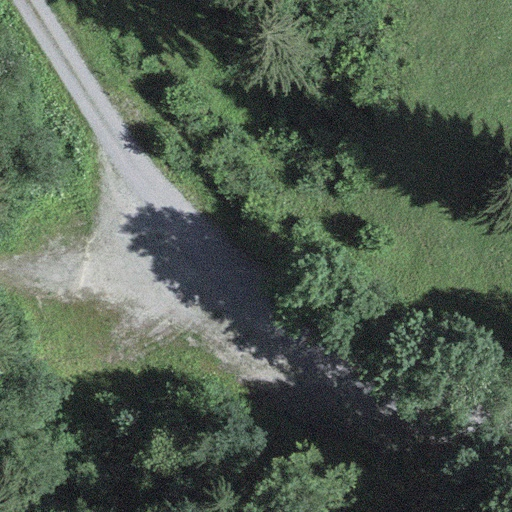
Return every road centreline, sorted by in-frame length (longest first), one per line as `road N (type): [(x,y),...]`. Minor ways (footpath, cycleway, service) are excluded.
road 1 (track): [(47,0),(159,239),(211,309),(258,341),(511,439)]
road 2 (track): [(211,309),(0,291)]
